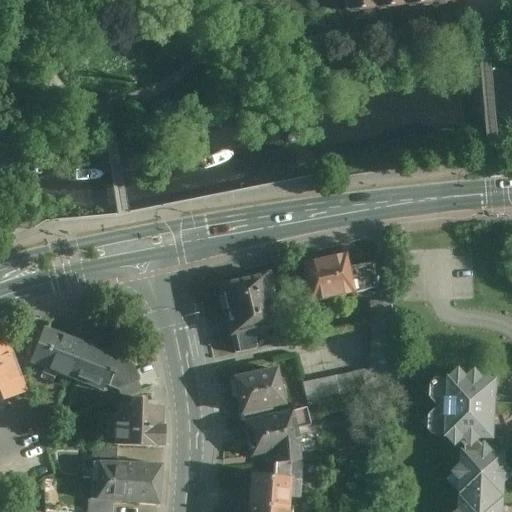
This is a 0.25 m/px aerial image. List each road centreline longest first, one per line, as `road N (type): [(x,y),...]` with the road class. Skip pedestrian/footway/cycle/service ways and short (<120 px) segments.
road 1 (tertiary): [(511,193),(385,206),(161,247)]
road 2 (tertiary): [(185,511),(190,418),(161,247)]
road 3 (tertiary): [(161,247),(0,284)]
